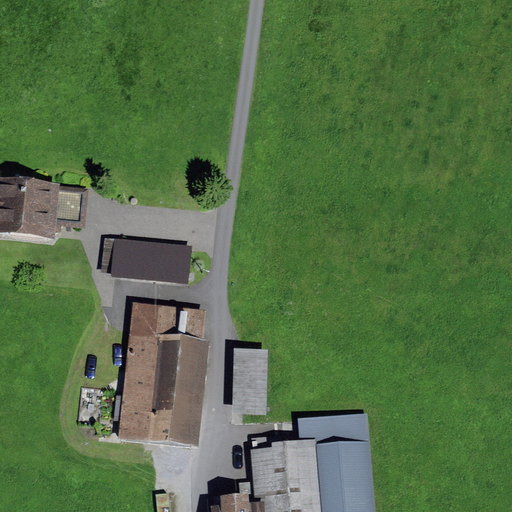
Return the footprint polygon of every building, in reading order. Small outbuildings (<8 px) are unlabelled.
[(0,233),(55,238),(55,231),(62,231),(62,226),(86,228),(89,190),(61,187),(61,183),(0,177),(0,233)] [(111,274),(115,239),(105,238),(102,273),(111,274)] [(193,247),(115,239),(111,274),(111,278),(189,286),(193,247)] [(207,311),(134,303),(120,437),(196,445),(207,339),(204,338),(207,311)] [(269,350),(235,349),(234,415),(268,415),(269,350)] [(375,511),(368,414),(299,420),(301,441),(315,439),(321,511),(375,511)] [(321,511),(315,439),(301,441),(274,443),(274,436),(252,438),(256,482),(240,484),(241,494),(250,493),(251,504),(263,503),(264,511),(321,511)] [(264,511),(263,503),(251,504),(250,493),(241,494),(219,496),(220,504),(212,505),(212,511),(264,511)]
